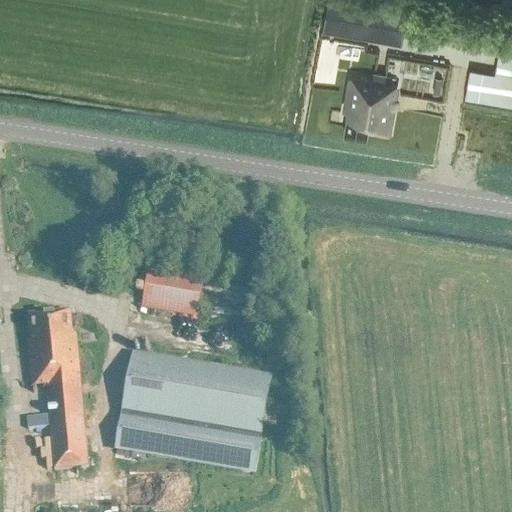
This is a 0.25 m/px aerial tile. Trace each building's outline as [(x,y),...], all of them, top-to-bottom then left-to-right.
[(412,7),(371,0),(331,0),(326,33),(405,47),(412,7)] [(511,51),(499,50),(495,74),(470,71),(466,99),(511,105),(511,51)] [(377,99),(371,98),(374,82),(355,79),(353,95),(349,95),(347,107),(352,108),(347,137),(366,140),(367,131),(372,132),(372,131),(377,99)] [(433,89),(431,97),(439,98),(441,90),(433,89)] [(227,263),(229,239),(207,237),(205,261),(227,263)] [(146,281),(141,310),(184,317),(189,289),(146,281)] [(86,471),(75,338),(71,338),(69,316),(28,320),(30,345),(26,346),(30,391),(45,390),(53,474),(86,471)] [(261,444),(272,381),(135,357),(124,420),(261,444)] [(46,420),(28,422),(29,434),(47,433),(46,420)]
